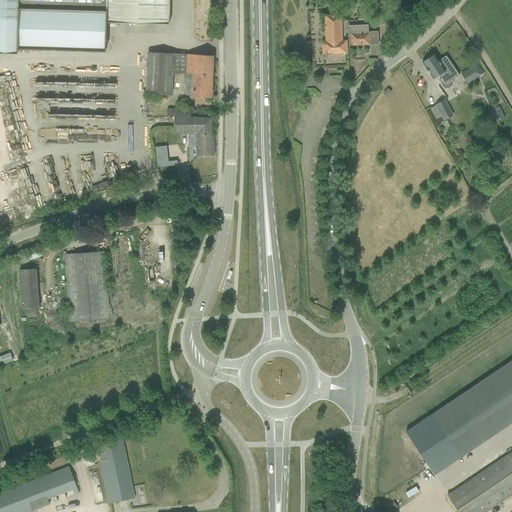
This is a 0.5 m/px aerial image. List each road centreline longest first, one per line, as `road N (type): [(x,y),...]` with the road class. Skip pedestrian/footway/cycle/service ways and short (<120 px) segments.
road 1 (unclassified): [(354,388),(329,191),(338,127),(366,80),(419,42),(458,0)]
road 2 (primary): [(267,236),(259,0)]
road 3 (unclassified): [(0,244),(129,199),(228,195)]
road 4 (tertiary): [(228,195),(229,0)]
road 5 (unclassified): [(206,373),(201,395),(246,455),(252,511)]
road 6 (tertiary): [(194,320),(228,195)]
road 7 (unclassified): [(356,511),(354,388)]
